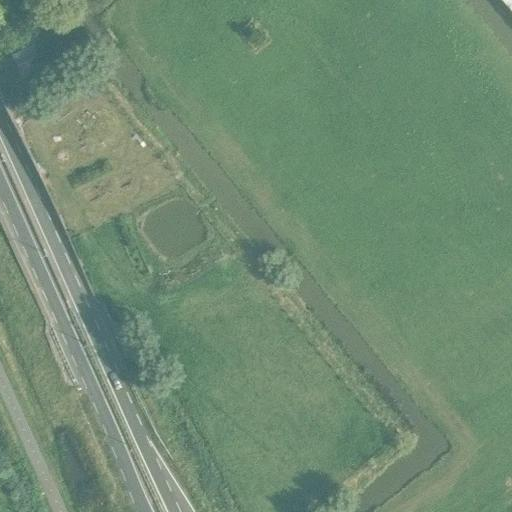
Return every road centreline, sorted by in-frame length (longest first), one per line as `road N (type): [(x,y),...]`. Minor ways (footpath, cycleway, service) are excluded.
road 1 (primary): [(174,511),(0,124)]
road 2 (primary): [(0,183),(143,511)]
